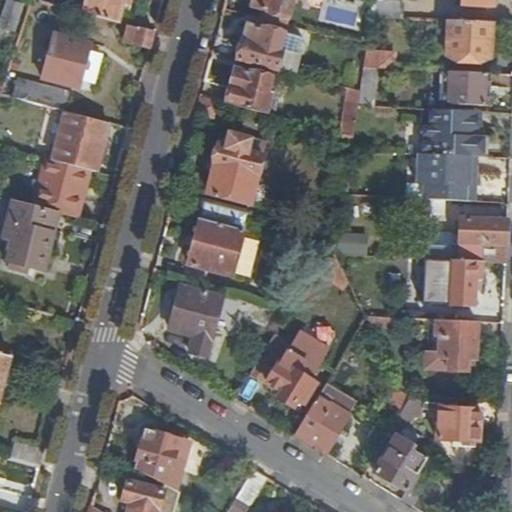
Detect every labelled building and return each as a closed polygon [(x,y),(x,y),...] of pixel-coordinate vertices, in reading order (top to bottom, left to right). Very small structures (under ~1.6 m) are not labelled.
[(52,5),(33,0),(31,8),(50,13),(52,5)] [(126,25),(132,0),(85,0),(82,13),(126,25)] [(256,0),(255,8),(265,10),(270,12),(270,14),(289,19),(293,3),(295,3),(296,0),(256,0)] [(375,0),(375,3),(373,18),(402,19),(403,0),(387,0),(386,0),(375,0)] [(265,10),(262,20),(286,26),(289,19),(270,14),(270,12),(265,10)] [(490,58),(492,23),(448,21),(447,56),(490,58)] [(151,50),(156,33),(129,26),(127,33),(125,42),(151,50)] [(245,40),(240,59),(279,70),(284,51),(299,55),(304,39),(265,29),(265,30),(249,26),(246,40),(245,40)] [(44,78),(81,88),(92,44),(56,35),(44,78)] [(366,53),(364,69),(378,69),(393,70),(396,54),(366,53)] [(364,69),(361,92),(358,107),(374,107),(378,69),(364,69)] [(236,70),(228,103),(267,114),(268,107),(276,110),(279,101),(271,98),(272,93),(270,92),(274,77),(253,72),(252,73),(236,70)] [(491,74),(445,72),(444,103),(489,106),(491,74)] [(68,111),(74,91),(20,77),(14,97),(68,111)] [(348,96),(341,133),(343,134),(354,137),(358,107),(361,92),(344,87),(342,94),(348,96)] [(130,128),(136,106),(84,92),(80,91),(74,91),(68,111),(111,123),(130,128)] [(214,118),(218,103),(203,99),(200,114),(214,118)] [(480,112),(432,110),(431,125),(422,124),(421,154),(471,156),(471,137),(472,135),(479,135),(480,112)] [(111,123),(68,111),(54,160),(90,170),(98,172),(111,123)] [(250,140),(250,139),(230,134),(227,147),(220,146),(216,163),(217,164),(209,193),(252,204),(265,157),(263,156),(266,145),(250,140)] [(354,137),(343,134),(341,143),(352,146),(354,137)] [(471,137),(471,156),(478,157),(486,157),(487,137),(471,137)] [(421,154),(419,154),(417,183),(424,183),(423,199),(468,201),(469,173),(477,173),(478,157),(471,156),(421,154)] [(54,160),(49,159),(36,207),(58,213),(76,218),(90,170),(54,160)] [(469,173),(468,201),(476,201),(477,173),(469,173)] [(36,207),(15,201),(7,235),(16,238),(9,260),(11,261),(10,267),(27,272),(29,265),(44,269),(58,213),(36,207)] [(206,203),(202,222),(246,232),(246,233),(251,213),(206,203)] [(458,260),(483,261),(506,262),(507,231),(508,220),(460,218),(459,245),(458,260)] [(246,232),(202,222),(189,265),(234,276),(246,233),(246,232)] [(336,256),(326,253),(316,277),(321,281),(324,276),(336,256)] [(346,276),(336,256),(324,276),(345,291),(350,284),(346,276)] [(365,257),(336,256),(346,276),(365,276),(365,257)] [(458,260),(454,260),(452,305),(476,306),(477,278),(482,279),(483,261),(458,260)] [(208,357),(217,326),(225,328),(231,306),(223,303),(225,296),(183,285),(171,328),(195,335),(190,351),(208,357)] [(282,285),(276,303),(293,307),(303,310),(313,294),(282,285)] [(409,301),(408,318),(437,319),(438,303),(409,301)] [(400,318),(368,317),(373,327),(399,328),(400,318)] [(478,321),(437,319),(437,336),(441,337),(440,351),(431,350),(426,350),(424,369),(468,371),(468,358),(476,358),(478,321)] [(275,336),(252,373),(265,381),(278,361),(282,363),(269,384),(283,393),(280,397),(296,407),(300,399),(306,402),(316,385),(308,381),(310,378),(312,379),(330,351),(300,332),(292,346),(275,336)] [(0,401),(12,356),(0,353),(0,401)] [(328,383),(296,436),(326,454),(359,399),(329,381),(328,383)] [(403,384),(386,411),(399,419),(411,399),(403,384)] [(426,418),(426,409),(427,399),(411,399),(399,419),(411,426),(416,418),(426,418)] [(470,410),(470,401),(427,399),(426,409),(438,410),(437,440),(453,441),(453,447),(475,449),(475,443),(480,443),(481,410),(470,410)] [(401,499),(413,507),(427,486),(416,478),(428,459),(412,450),(420,436),(409,430),(403,439),(398,436),(375,472),(406,491),(401,499)] [(139,470),(167,485),(179,491),(184,472),(172,469),(178,449),(181,438),(156,431),(153,441),(142,439),(136,460),(141,462),(139,470)] [(40,467),(45,449),(16,442),(12,459),(40,467)] [(189,451),(178,449),(172,469),(184,472),(189,451)] [(242,491),(255,469),(234,456),(221,479),(242,491)] [(252,505),(269,478),(255,469),(242,491),(238,497),(252,505)] [(413,507),(422,511),(430,511),(446,487),(431,478),(427,486),(413,507)] [(130,503),(127,511),(174,511),(180,492),(179,491),(167,485),(165,491),(128,481),(123,501),(130,503)]
